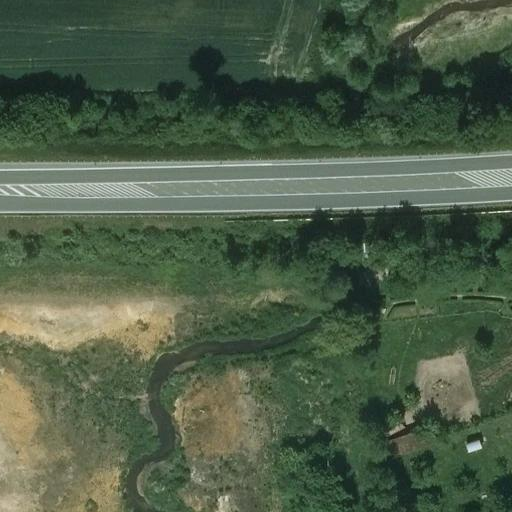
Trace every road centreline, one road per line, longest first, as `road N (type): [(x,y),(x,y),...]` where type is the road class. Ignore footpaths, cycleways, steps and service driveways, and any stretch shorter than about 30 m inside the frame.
road 1 (trunk): [(511,156),(0,173)]
road 2 (trunk): [(0,199),(511,187)]
